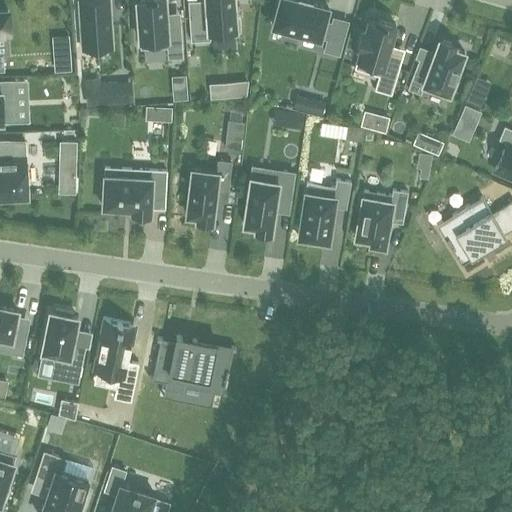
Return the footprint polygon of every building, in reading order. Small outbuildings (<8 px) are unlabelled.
[(108,0),(79,0),(83,48),(112,46),(108,0)] [(157,0),(158,2),(137,3),(146,38),(172,39),(171,0),(157,0)] [(205,0),(207,11),(189,12),(191,40),(210,39),(210,37),(236,35),(236,31),(240,31),(239,17),(235,17),(233,0),(205,0)] [(278,0),(272,25),(320,37),(320,36),(327,38),(324,50),(339,54),(348,23),(332,19),(331,22),(325,20),(328,7),(310,2),(310,1),(307,0),(278,0)] [(0,70),(2,70),(1,52),(0,52),(0,34),(10,34),(8,10),(0,10),(0,70)] [(379,74),(374,88),(391,93),(403,54),(388,50),(395,23),(378,18),(377,21),(369,19),(365,29),(362,28),(357,46),(360,47),(354,67),(379,74)] [(419,58),(407,88),(420,92),(423,87),(447,96),(450,90),(453,91),(458,78),(455,77),(464,51),(454,47),(455,44),(439,38),(430,62),(419,58)] [(45,61),(45,73),(55,72),(54,61),(45,61)] [(236,80),(237,94),(246,94),(249,78),(236,80)] [(0,121),(15,121),(13,79),(0,79),(0,121)] [(119,84),(86,86),(86,104),(120,103),(119,93),(119,84)] [(171,86),(172,98),(188,98),(187,85),(171,86)] [(465,99),(480,105),(486,94),(471,87),(465,99)] [(310,97),(307,109),(322,114),(325,101),(310,97)] [(481,111),(465,104),(460,114),(477,121),(481,111)] [(160,105),(159,119),(172,120),(172,105),(160,105)] [(301,128),(303,113),(291,111),(289,126),(301,128)] [(376,129),(385,131),(389,116),(380,114),(376,129)] [(494,169),(511,176),(511,128),(504,125),(498,138),(506,141),(494,169)] [(226,134),(225,149),(240,150),(243,135),(226,134)] [(432,136),(428,149),(438,154),(443,141),(432,136)] [(59,140),(59,156),(77,156),(77,141),(59,140)] [(25,141),(0,141),(0,195),(27,195),(25,141)] [(197,215),(196,219),(212,221),(216,187),(228,189),(231,161),(218,159),(216,171),(192,168),(187,214),(197,215)] [(167,169),(105,166),(103,206),(132,207),(132,211),(150,212),(151,200),(165,201),(167,169)] [(256,226),(255,230),(271,232),(276,197),(290,199),(294,172),(270,168),(268,179),(251,177),(244,224),(256,226)] [(59,176),(59,192),(75,192),(76,178),(59,176)] [(328,241),(332,217),(333,217),(334,206),(333,206),(334,205),(346,207),(351,179),(336,177),(335,185),(306,180),(298,236),(328,241)] [(403,218),(408,191),(393,188),(392,193),(363,188),(362,194),(359,193),(356,207),(360,208),(355,236),(371,239),(370,242),(384,245),(389,216),(403,218)] [(506,236),(504,232),(511,227),(511,199),(491,211),(482,196),(437,223),(461,263),(506,236)] [(0,348),(13,351),(19,326),(6,323),(10,306),(0,303),(0,348)] [(49,310),(41,353),(58,357),(54,375),(78,380),(85,344),(72,341),(77,316),(71,315),(72,311),(56,308),(55,312),(49,310)] [(109,394),(127,397),(133,357),(122,355),(127,321),(98,317),(90,366),(113,370),(109,394)] [(160,336),(149,378),(166,381),(165,387),(183,392),(186,379),(202,383),(201,388),(226,393),(234,346),(220,343),(220,341),(175,332),(174,338),(160,336)] [(61,397),(58,412),(75,418),(78,401),(61,397)] [(51,411),(46,427),(60,432),(66,417),(51,411)] [(68,455),(44,447),(34,479),(49,484),(40,511),(77,511),(79,507),(83,509),(89,491),(85,490),(89,476),(63,468),(68,455)] [(0,502),(1,503),(3,498),(6,499),(10,486),(6,485),(14,453),(0,449),(0,502)] [(115,493),(109,511),(145,511),(152,493),(119,482),(123,469),(111,465),(104,489),(115,493)]
